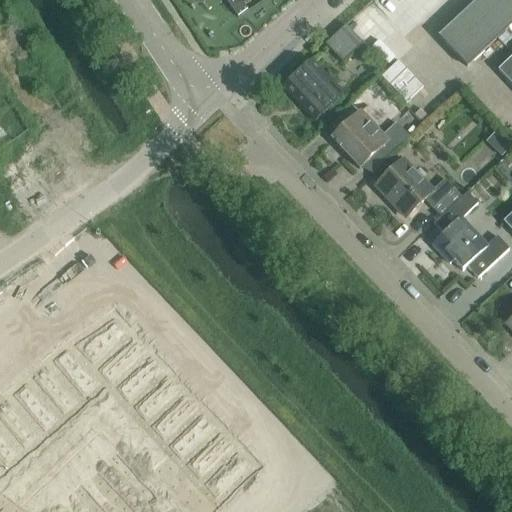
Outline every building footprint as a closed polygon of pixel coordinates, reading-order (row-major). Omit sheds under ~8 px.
[(247,11),(239,0),(227,0),(226,1),(238,17),(247,11)] [(369,0),(324,37),(345,63),(367,44),(375,53),(399,33),(401,35),(443,0),(369,0)] [(511,24),(511,0),(479,0),(438,38),(466,68),(511,24)] [(511,58),(498,72),(511,87),(511,58)] [(343,95),(311,62),(282,89),(314,122),(343,95)] [(331,140),(359,170),(378,152),(387,161),(410,139),(396,125),(383,137),(360,113),(331,140)] [(376,187),(406,219),(424,202),(433,211),(454,190),(445,181),(431,193),(402,163),(376,187)] [(433,225),(443,235),(431,246),(449,265),(452,262),(462,272),(466,268),(477,280),(508,251),(496,238),(486,247),(460,219),(473,207),(463,197),(433,225)] [(511,216),(502,226),(511,236),(511,216)] [(69,345),(28,383),(57,414),(98,375),(69,345)] [(98,375),(57,414),(66,423),(74,432),(115,394),(98,375)] [(28,383),(9,401),(47,441),(66,423),(57,414),(28,383)] [(115,394),(74,432),(92,450),(132,412),(115,394)] [(9,401),(0,409),(0,428),(28,459),(47,441),(9,401)] [(132,412),(92,450),(109,468),(149,430),(132,412)] [(0,511),(62,511),(109,468),(92,450),(74,432),(66,423),(47,441),(28,459),(10,477),(0,485),(0,511)] [(0,428),(0,466),(10,477),(28,459),(0,428)] [(149,430),(109,468),(126,487),(167,448),(149,430)] [(167,448),(126,487),(143,505),(184,466),(167,448)] [(0,466),(0,485),(10,477),(0,466)] [(184,466),(143,505),(149,511),(172,511),(201,485),(184,466)] [(109,468),(62,511),(149,511),(143,505),(126,487),(109,468)] [(201,485),(172,511),(208,511),(218,503),(201,485)]
